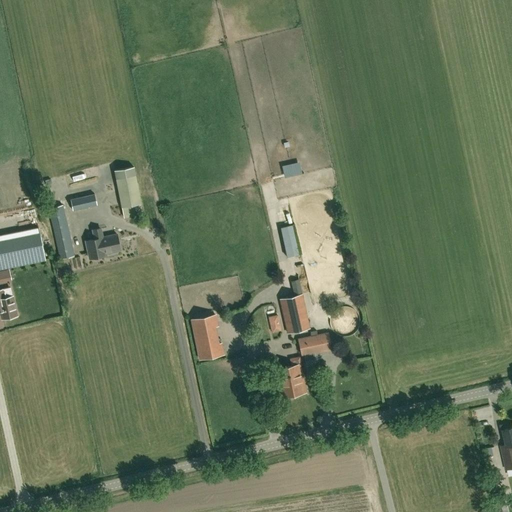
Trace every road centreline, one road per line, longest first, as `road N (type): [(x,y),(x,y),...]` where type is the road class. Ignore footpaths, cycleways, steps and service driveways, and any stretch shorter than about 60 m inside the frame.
road 1 (unclassified): [(202,457),(158,249)]
road 2 (tertiary): [(202,457),(20,501)]
road 3 (tertiary): [(366,414),(202,457)]
road 4 (tertiary): [(511,381),(366,414)]
